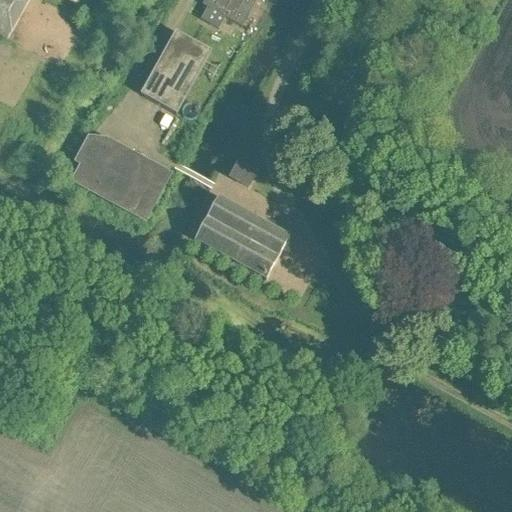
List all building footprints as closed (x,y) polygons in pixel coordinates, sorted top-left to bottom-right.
[(30,0),(0,0),(0,39),(7,43),(30,0)] [(231,18),(249,27),(263,0),(212,0),(209,6),(213,8),(207,19),(226,29),(231,18)] [(176,118),(211,56),(175,36),(141,99),(176,118)] [(145,225),(171,178),(147,165),(147,164),(118,148),(117,149),(107,143),(89,141),(76,165),(82,168),(72,185),(145,225)] [(248,191),(257,176),(239,165),(230,180),(248,191)] [(266,283),(289,241),(218,202),(195,244),(266,283)]
